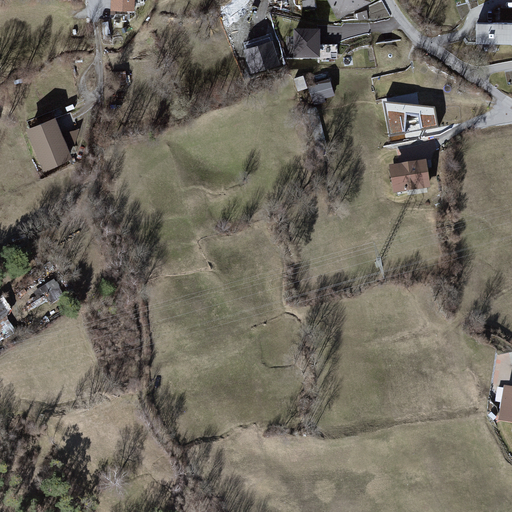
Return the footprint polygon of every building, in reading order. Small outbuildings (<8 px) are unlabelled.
[(112,0),(112,9),(136,9),(136,0),(112,0)] [(372,1),(371,0),(329,0),(337,17),(372,1)] [(511,21),(476,21),(476,41),(511,41),(511,21)] [(296,28),(295,57),(321,58),(322,29),(296,28)] [(337,95),(331,75),(308,82),(315,102),(337,95)] [(433,108),(384,102),(390,135),(437,126),(433,108)] [(76,156),(56,113),(26,127),(46,170),(76,156)] [(427,159),(392,164),(396,191),(431,186),(427,159)] [(57,280),(44,288),(52,303),(66,295),(57,280)] [(511,387),(505,387),(500,420),(511,421),(511,387)]
